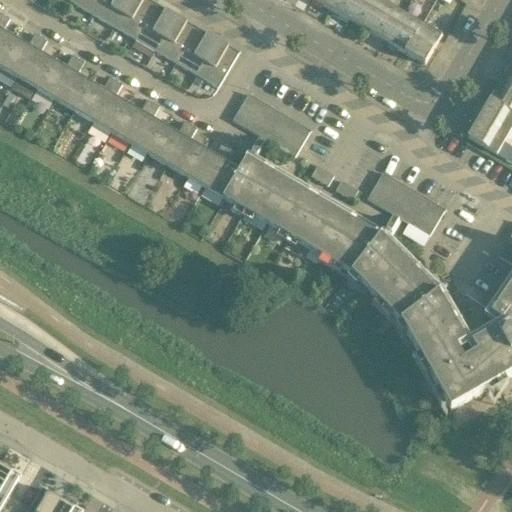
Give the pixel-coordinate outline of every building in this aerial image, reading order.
[(75,0),(72,5),(93,18),(102,0),(75,0)] [(102,0),(93,18),(113,30),(130,0),(102,0)] [(130,0),(113,30),(134,42),(155,6),(145,0),(130,0)] [(312,0),(312,1),(330,11),(337,0),(312,0)] [(337,0),(330,11),(349,22),(362,0),(337,0)] [(362,0),(349,22),(368,33),(385,4),(377,0),(362,0)] [(368,33),(386,44),(403,15),(385,4),(368,33)] [(155,6),(134,42),(155,54),(176,18),(155,6)] [(386,44),(405,55),(422,26),(403,15),(386,44)] [(3,18),(0,23),(0,66),(15,40),(3,33),(9,22),(3,18)] [(155,54),(175,66),(197,30),(176,18),(155,54)] [(422,26),(405,55),(425,67),(442,38),(422,26)] [(175,66),(196,78),(217,42),(197,30),(175,66)] [(28,48),(15,40),(0,66),(0,70),(17,80),(41,40),(35,36),(28,48)] [(47,43),(41,40),(17,80),(35,91),(52,62),(40,55),(47,43)] [(217,42),(196,78),(218,91),(239,56),(240,55),(217,42)] [(52,62),(35,91),(54,102),(78,62),(72,58),(65,70),(52,62)] [(84,65),(78,62),(54,102),(73,113),(90,84),(77,77),(84,65)] [(511,65),(500,84),(511,90),(511,65)] [(90,84),(73,113),(92,124),(115,84),(109,80),(102,92),(90,84)] [(122,87),(115,84),(92,124),(110,135),(128,106),(115,99),(122,87)] [(511,90),(500,84),(490,102),(511,115),(511,90)] [(15,98),(9,95),(2,107),(7,110),(15,98)] [(295,160),(296,157),(310,134),(311,135),(311,134),(247,96),(246,97),(247,98),(232,123),(260,140),(250,156),(257,160),(266,143),(295,160)] [(128,106),(110,135),(129,146),(153,106),(147,102),(140,114),(128,106)] [(511,115),(490,102),(479,121),(511,140),(511,131),(511,130),(511,115)] [(159,109),(153,106),(129,146),(148,157),(165,128),(152,121),(159,109)] [(12,129),(17,120),(11,116),(6,125),(12,129)] [(511,140),(479,121),(467,141),(496,157),(504,145),(511,149),(511,140)] [(165,128),(148,157),(166,168),(190,128),(184,124),(177,136),(165,128)] [(196,131),(190,128),(166,168),(185,179),(202,150),(189,143),(196,131)] [(202,150),(185,179),(204,190),(227,149),(221,146),(215,158),(202,150)] [(233,153),(227,149),(204,190),(222,201),(239,172),(227,165),(233,153)] [(239,172),(222,201),(224,202),(351,276),(400,325),(450,413),(511,377),(511,235),(498,259),(511,266),(511,285),(491,316),(506,327),(471,347),(476,356),(464,364),(456,351),(466,345),(437,296),(379,238),(246,160),(239,172)] [(334,179),(317,169),(311,179),(328,189),(334,179)] [(401,222),(429,238),(444,213),(445,214),(446,213),(382,175),(381,176),(382,177),(367,202),(395,218),(385,235),(391,239),(401,222)] [(358,193),(341,183),(335,194),(352,203),(358,193)] [(21,479),(0,466),(0,511),(14,511),(16,509),(6,502),(19,479),(20,480),(21,479)] [(22,511),(16,509),(14,511),(55,511),(61,502),(40,490),(39,491),(40,492),(28,511),(22,511)] [(77,511),(61,502),(55,511),(77,511)]
